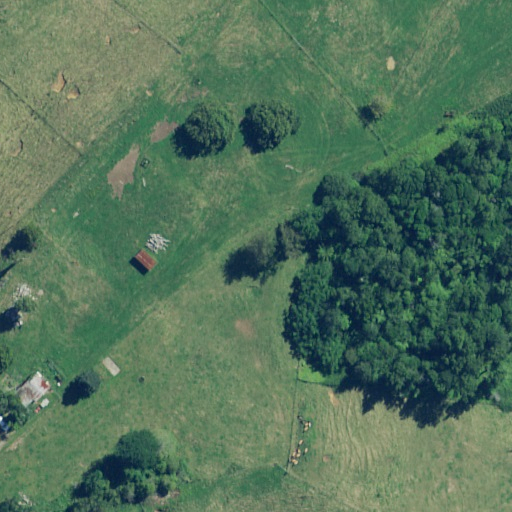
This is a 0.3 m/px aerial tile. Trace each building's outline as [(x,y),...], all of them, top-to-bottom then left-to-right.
[(425,134),(417,123),(404,132),(412,143),(425,134)] [(146,159),(130,143),(66,212),(82,227),(146,159)] [(189,193),(153,161),(85,237),(121,269),(189,193)] [(159,261),(143,247),(136,255),(151,269),(159,261)] [(108,335),(90,317),(74,333),(92,352),(108,335)] [(18,391),(32,405),(51,385),(37,371),(18,391)]
